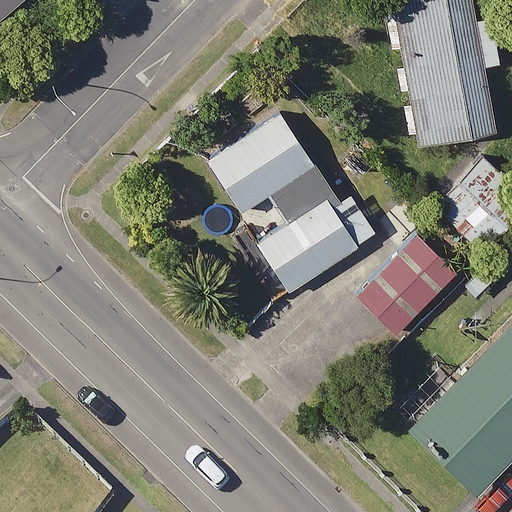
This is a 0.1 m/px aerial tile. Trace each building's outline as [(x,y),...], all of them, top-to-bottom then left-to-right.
[(460,11),(457,0),(378,0),(404,134),(478,120),(467,58),(486,55),(477,8),(460,11)] [(327,171),(276,97),(192,154),(227,206),(255,187),(274,216),(243,238),(275,285),(363,225),(327,171)] [(511,197),(511,195),(467,150),(421,196),(467,243),(511,197)] [(444,264),(408,227),(343,291),(379,328),(444,264)] [(511,303),(505,296),(464,335),(471,343),(396,414),(463,484),(505,444),(511,450),(511,303)]
